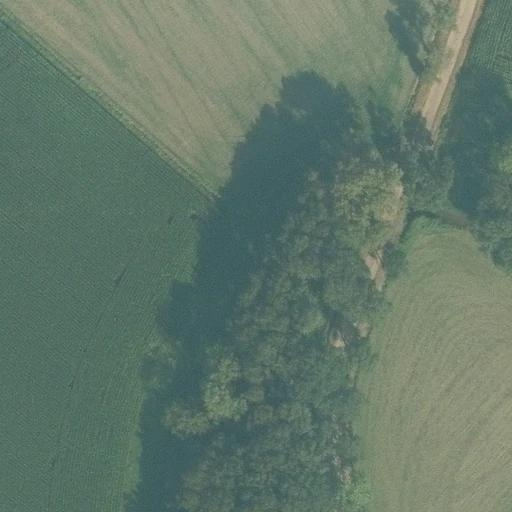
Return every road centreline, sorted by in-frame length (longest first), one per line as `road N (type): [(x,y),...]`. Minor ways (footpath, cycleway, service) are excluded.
road 1 (track): [(469,0),(368,255)]
road 2 (track): [(368,255),(321,439),(338,511)]
